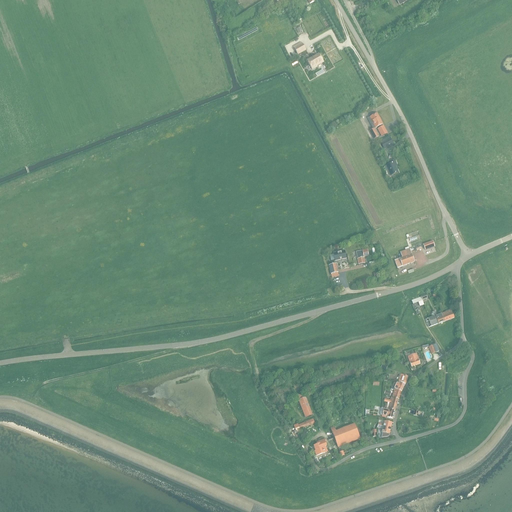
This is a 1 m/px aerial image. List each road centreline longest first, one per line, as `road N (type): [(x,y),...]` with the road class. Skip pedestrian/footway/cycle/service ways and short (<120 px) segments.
road 1 (unclassified): [(0,363),(233,336),(455,264)]
road 2 (unclassified): [(466,257),(408,128),(335,0)]
road 3 (residential): [(397,440),(458,419),(471,359),(463,341)]
road 4 (residential): [(397,440),(403,390),(463,341)]
